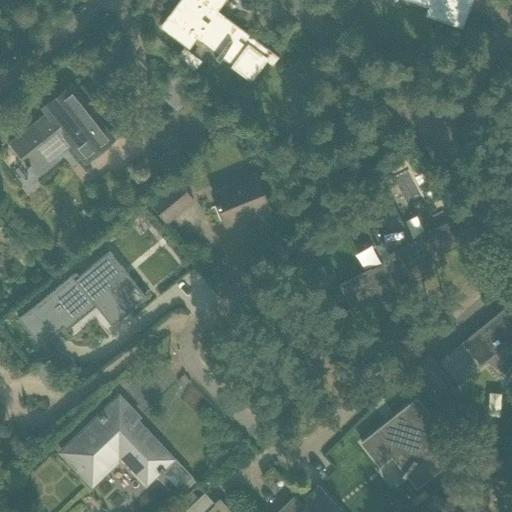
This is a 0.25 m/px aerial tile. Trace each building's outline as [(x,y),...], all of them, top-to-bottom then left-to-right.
[(265,48),(215,11),(223,0),(180,0),(160,27),(169,33),(188,47),(189,46),(188,45),(195,36),(218,53),(214,58),(218,61),(222,56),(234,65),(234,66),(244,74),(264,49),(265,48)] [(431,0),(426,14),(461,26),(470,0),(372,0),(374,1),(375,0),(431,0)] [(176,55),(196,68),(202,58),(182,45),(176,55)] [(11,142),(26,161),(24,162),(27,165),(28,164),(37,174),(54,160),(49,154),(68,139),(81,156),(111,132),(72,85),(43,108),(47,113),(11,142)] [(223,202),(214,206),(221,222),(223,221),(225,225),(253,214),(254,217),(270,210),(255,172),(232,182),(233,185),(219,191),(223,202)] [(175,179),(148,204),(167,226),(195,201),(175,179)] [(446,262),(442,254),(464,243),(452,219),(429,231),(429,230),(411,240),(411,239),(410,240),(405,228),(394,206),(370,219),(374,227),(371,229),(377,241),(373,244),(382,261),(339,283),(339,282),(337,283),(351,309),(379,295),(382,300),(415,283),(413,279),(446,262)] [(73,275),(72,274),(18,317),(40,344),(62,326),(65,330),(95,305),(112,325),(131,310),(108,283),(124,270),(109,251),(75,278),(72,275),(73,275)] [(504,373),(507,376),(510,373),(511,375),(511,302),(461,344),(479,366),(494,353),(507,369),(504,373)] [(119,395),(65,446),(58,452),(91,487),(120,460),(145,485),(173,458),(136,419),(139,417),(119,395)] [(411,463),(401,475),(404,478),(406,475),(416,487),(442,467),(425,446),(442,432),(416,399),(361,443),(379,465),(400,449),(411,463)] [(467,404),(455,413),(480,445),(492,436),(467,404)] [(338,511),(341,510),(318,485),(304,497),(318,511),(338,511)] [(308,511),(294,496),(277,511),(230,511),(219,500),(206,511),(308,511)]
